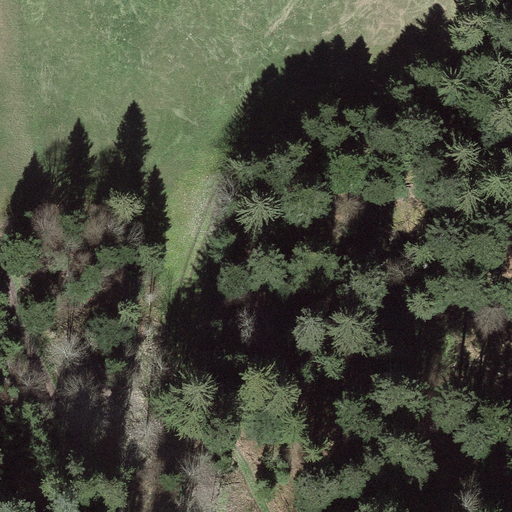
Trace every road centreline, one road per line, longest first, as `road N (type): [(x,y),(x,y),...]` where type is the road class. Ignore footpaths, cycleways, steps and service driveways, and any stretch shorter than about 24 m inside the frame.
road 1 (track): [(269,511),(189,386),(178,346),(199,241),(228,179),(257,142),(303,116),(380,111),(511,170)]
road 2 (track): [(118,511),(37,360),(0,268)]
